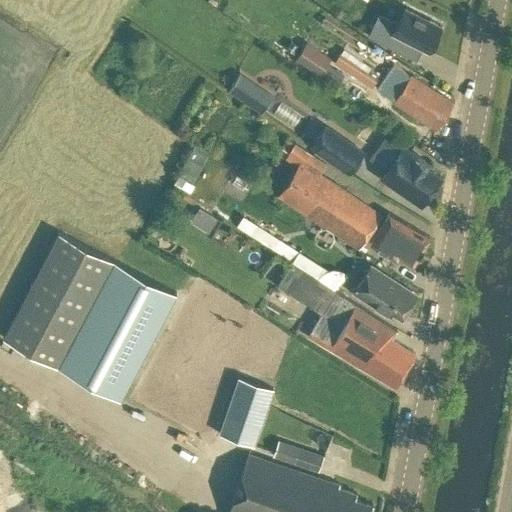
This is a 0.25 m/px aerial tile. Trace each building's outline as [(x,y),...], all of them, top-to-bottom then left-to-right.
[(428,51),(441,25),(405,7),(391,33),(428,51)] [(331,56),(306,40),(295,58),(319,75),(331,56)] [(340,52),(334,61),(372,86),(377,77),(368,71),(371,65),(343,48),(340,53),(340,52)] [(228,90),(262,113),(275,94),(241,71),(228,90)] [(436,129),(453,102),(410,74),(393,100),(436,129)] [(365,150),(324,122),(309,145),(349,172),(365,150)] [(359,248),(381,214),(319,173),(326,163),(287,138),(281,147),(288,152),(300,160),(278,195),(359,248)] [(383,175),(422,201),(439,176),(425,166),(427,163),(403,146),(383,175)] [(399,255),(413,264),(430,237),(389,212),(370,242),(397,258),(399,255)] [(297,250),(277,237),(267,230),(262,239),(292,258),(297,250)] [(56,365),(112,259),(59,231),(3,337),(56,365)] [(176,292),(112,259),(56,365),(120,398),(176,292)] [(398,382),(415,352),(394,340),(394,339),(392,338),(397,329),(291,261),(277,283),(322,312),(316,323),(324,328),(317,339),(395,386),(398,382)] [(417,293),(371,264),(353,291),(385,312),(388,307),(402,316),(417,293)] [(239,375),(219,433),(253,444),(273,387),(239,375)] [(317,469),(323,453),(279,438),(273,455),(317,469)] [(369,511),(373,504),(355,497),(357,492),(339,486),(340,483),(248,453),(227,511),(369,511)]
